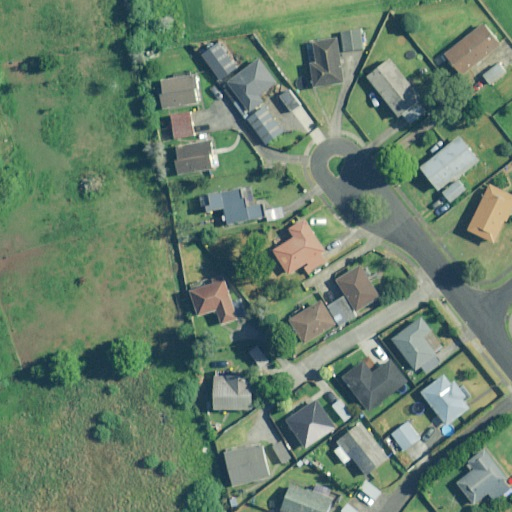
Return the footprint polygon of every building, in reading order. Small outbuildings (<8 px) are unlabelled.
[(501,45),(484,23),(443,54),(461,77),(501,45)] [(362,27),(341,30),(344,52),(366,49),(362,27)] [(345,81),(338,37),(314,41),(317,62),(310,63),(313,86),(345,81)] [(418,100),(422,97),(392,57),(368,75),(398,115),(401,112),(411,125),(427,113),(418,100)] [(244,69),(226,82),(229,86),(223,91),(233,104),(238,100),(247,113),(263,102),(258,95),(276,82),(260,58),(244,69)] [(507,72),(499,63),(483,75),(491,85),(507,72)] [(160,92),(162,107),(200,101),(196,72),(161,78),(163,91),(160,92)] [(289,88),(279,95),(292,113),(302,106),(289,88)] [(265,105),(248,117),(266,142),(283,130),(265,105)] [(191,111),(170,115),(174,138),(196,133),(191,111)] [(459,178),(480,161),(460,135),(420,166),(445,199),(464,185),(459,178)] [(209,138),(175,144),(180,174),(215,168),(209,138)] [(511,208),(511,196),(489,185),(467,231),(494,245),(511,208)] [(243,186),(199,194),(201,205),(208,204),(209,209),(224,206),(228,223),(266,216),(263,201),(246,204),(243,186)] [(324,249),(307,219),(291,228),(294,234),(272,247),(288,274),(302,265),(306,273),(328,260),(322,250),(324,249)] [(353,312),(382,295),(363,262),(337,277),(347,294),(328,305),(323,297),(287,317),(301,342),(336,322),(339,326),(356,317),(353,312)] [(215,281),(191,288),(200,314),(216,309),(222,325),(239,319),(224,275),(214,278),(215,281)] [(419,364),(426,372),(440,361),(434,352),(443,346),(420,316),(390,340),(413,369),(419,364)] [(258,343),(249,349),(261,367),(270,361),(258,343)] [(255,373),(215,371),(213,409),(253,411),(255,373)] [(451,383),(444,374),(422,391),(448,425),(469,408),(462,398),(466,395),(455,380),(451,383)] [(341,397),(331,405),(344,421),(353,413),(341,397)] [(336,426),(316,398),(286,420),(306,448),(336,426)] [(389,455),(360,421),(337,440),(341,444),(335,449),(344,461),(350,456),(366,474),(389,455)] [(420,438),(408,422),(391,434),(403,451),(420,438)] [(283,441),(272,447),(282,463),(292,457),(283,441)] [(264,444),(225,452),(232,484),(271,476),(264,444)] [(510,478),(485,448),(470,460),(475,466),(456,481),(474,503),(486,493),(495,503),(511,490),(504,482),(510,478)] [(368,479),(361,487),(375,498),(381,491),(368,479)] [(282,511),(327,511),(332,497),(329,496),(331,488),(316,483),(313,490),(292,483),(282,511)] [(358,511),(348,502),(341,509),(344,511),(358,511)]
